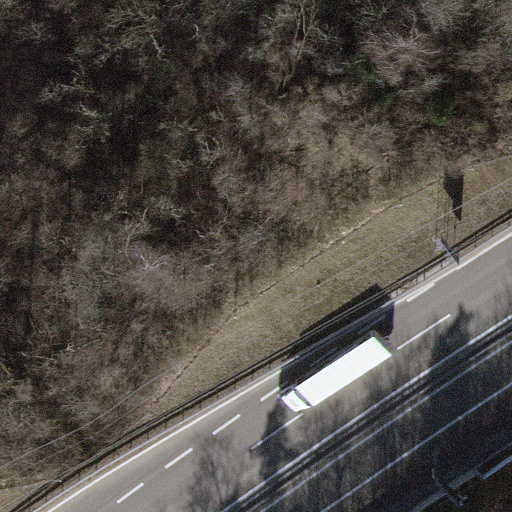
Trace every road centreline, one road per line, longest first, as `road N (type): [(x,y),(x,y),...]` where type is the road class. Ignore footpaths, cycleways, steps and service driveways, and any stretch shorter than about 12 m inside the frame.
road 1 (trunk): [(511,277),(169,511)]
road 2 (trunk): [(298,511),(511,366)]
